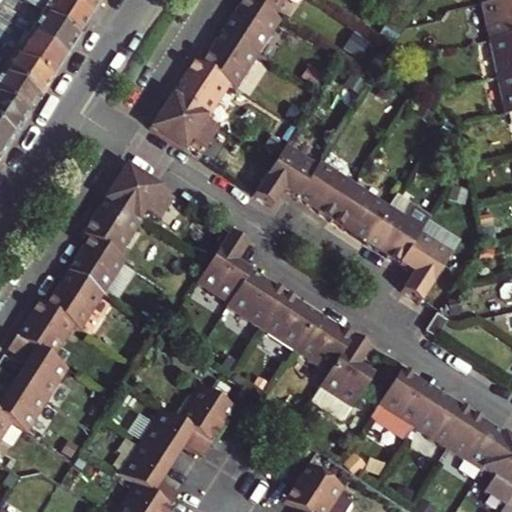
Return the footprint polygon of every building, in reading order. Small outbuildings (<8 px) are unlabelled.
[(0,0),(0,23),(62,63),(75,42),(8,0),(0,0)] [(8,0),(75,42),(97,8),(84,0),(8,0)] [(84,0),(97,8),(102,0),(84,0)] [(238,0),(242,2),(272,21),(285,0),(238,0)] [(488,45),(511,40),(511,0),(480,8),(488,45)] [(220,36),(256,59),(278,26),(272,21),(242,2),(220,36)] [(0,53),(48,84),(62,63),(0,23),(0,53)] [(227,89),(234,94),(256,59),(220,36),(197,71),(227,89)] [(496,82),(511,78),(511,40),(488,45),(496,82)] [(0,79),(36,103),(48,84),(0,53),(0,79)] [(169,101),(204,123),(227,89),(197,71),(191,67),(169,101)] [(511,116),(511,78),(496,82),(503,118),(511,116)] [(0,105),(24,121),(36,103),(0,79),(0,105)] [(216,131),(204,123),(169,101),(148,133),(180,154),(187,144),(202,153),(216,131)] [(0,135),(11,142),(24,121),(0,105),(0,135)] [(0,159),(11,142),(0,135),(0,159)] [(282,195),(295,203),(316,171),(284,150),(252,200),(270,212),(282,195)] [(329,225),(352,189),(318,167),(316,171),(295,203),(329,225)] [(142,213),(157,223),(171,201),(124,171),(103,203),(135,224),(142,213)] [(329,225),(364,247),(387,211),(352,189),(329,225)] [(87,241),(116,260),(138,226),(135,224),(103,203),(81,237),(87,241)] [(364,247),(398,269),(419,237),(421,233),(387,211),(364,247)] [(195,287),(227,308),(248,275),(235,267),(246,249),(227,237),(206,270),(195,287)] [(400,295),(420,308),(452,257),(419,237),(398,269),(411,278),(400,295)] [(64,276),(101,299),(122,264),(116,260),(87,241),(64,276)] [(225,311),(259,333),(282,297),(248,275),(227,308),(225,311)] [(72,329),(78,333),(101,299),(64,276),(42,309),(72,329)] [(259,333),(293,356),(317,319),(282,297),(259,333)] [(14,340),(50,363),(72,329),(42,309),(36,305),(14,340)] [(425,335),(435,341),(446,324),(436,318),(425,335)] [(293,356),(327,377),(351,341),(317,319),(293,356)] [(66,373),(50,363),(14,340),(7,350),(26,361),(61,380),(66,373)] [(337,424),(344,423),(372,380),(356,370),(368,352),(351,341),(327,377),(309,406),(337,424)] [(11,384),(44,406),(61,380),(26,361),(7,350),(5,353),(23,365),(11,384)] [(404,443),(412,431),(435,395),(400,373),(369,420),(404,443)] [(8,426),(24,436),(44,406),(11,384),(0,400),(0,430),(4,433),(8,426)] [(166,438),(198,455),(228,411),(197,391),(175,425),(166,438)] [(446,453),(469,417),(435,395),(412,431),(446,453)] [(198,455),(202,457),(221,427),(231,413),(228,411),(198,455)] [(150,429),(166,438),(175,425),(159,415),(150,429)] [(482,472),(503,439),(469,417),(446,453),(480,475),(482,472)] [(129,460),(145,470),(166,438),(150,429),(129,460)] [(145,470),(162,482),(183,449),(193,455),(197,458),(198,455),(166,438),(145,470)] [(483,494),(503,508),(511,494),(511,444),(503,439),(482,472),(493,479),(483,494)] [(160,485),(162,482),(145,470),(129,460),(119,476),(133,486),(119,507),(120,508),(125,511),(166,511),(176,496),(170,492),(160,485)] [(301,477),(310,481),(316,474),(306,468),(301,477)] [(328,511),(342,490),(316,474),(310,481),(288,508),(292,511),(294,511),(328,511)] [(283,505),(288,508),(310,481),(301,477),(298,482),(283,505)]
